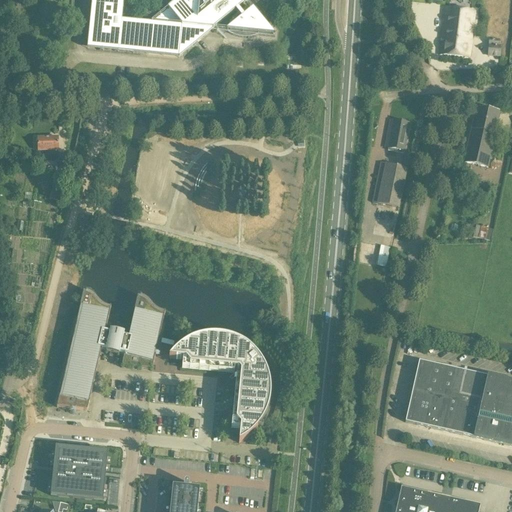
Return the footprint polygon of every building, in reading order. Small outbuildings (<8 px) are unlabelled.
[(91,0),(87,49),(148,55),(149,40),(138,39),(139,30),(120,29),(122,0),(180,0),(151,24),(148,55),(179,58),(212,31),(227,33),(229,34),(231,35),(235,36),(236,37),(239,37),(242,38),(244,38),(246,38),(248,38),(250,38),(253,37),(255,36),(257,36),(274,37),(246,3),(250,0),(91,0)] [(444,8),(441,32),(438,55),(469,60),(471,43),(470,43),(475,13),(444,8)] [(499,41),(489,41),(488,57),(500,57),(500,47),(499,46),(499,41)] [(463,163),(487,168),(500,112),(476,106),(463,163)] [(403,154),(408,124),(393,121),(388,149),(394,150),(394,153),(403,154)] [(58,138),(37,139),(38,152),(58,151),(58,138)] [(64,164),(57,163),(55,179),(62,180),(64,164)] [(398,209),(407,169),(386,165),(378,205),(398,209)] [(52,200),(59,201),(62,185),(55,184),(52,200)] [(493,230),(475,226),(472,238),(490,242),(493,230)] [(389,249),(380,248),(376,267),(385,269),(389,249)] [(155,357),(156,352),(165,313),(162,313),(160,312),(157,311),(155,309),(153,307),(151,304),(149,302),(146,300),(144,298),(141,297),(138,296),(139,296),(138,296),(128,339),(122,338),(123,335),(110,332),(110,335),(105,334),(111,308),(110,308),(109,308),(108,308),(105,307),(103,306),(101,304),(99,302),(96,299),(94,297),(92,295),(90,293),(87,292),(84,291),(83,291),(56,408),(87,411),(101,350),(106,351),(106,354),(109,355),(109,357),(114,358),(114,356),(118,357),(119,354),(124,355),(121,367),(152,371),(155,357)] [(170,358),(169,359),(185,361),(190,366),(236,371),(236,372),(239,375),(240,375),(236,422),(240,428),(239,444),(243,442),(247,439),(251,435),(255,432),(258,428),(261,424),(263,419),(266,415),(267,410),(268,405),(269,400),(270,395),(269,390),(269,387),(269,383),(267,378),(266,373),(265,371),(263,367),(260,363),(257,359),(257,358),(254,355),(250,351),(247,349),(245,347),(241,345),(236,342),(232,340),(229,339),(224,338),(219,337),(214,337),(212,337),(206,338),(201,338),(197,340),(191,342),(188,343),(185,345),(181,348),(177,351),(175,353),(173,354),(171,357),(170,358)] [(511,383),(419,362),(405,423),(417,426),(419,429),(423,430),(426,428),(442,432),(444,434),(448,435),(450,434),(511,447),(511,383)] [(51,496),(102,501),(104,477),(102,477),(103,473),(105,473),(107,454),(84,451),(84,453),(78,452),(78,451),(56,448),(54,468),(56,468),(55,472),(53,472),(51,496)] [(183,489),(172,488),(169,511),(196,511),(199,491),(188,490),(189,485),(189,484),(188,483),(187,483),(186,482),(185,483),(184,483),(184,484),(184,485),(183,489)] [(395,511),(478,511),(480,507),(450,500),(449,498),(443,496),(441,498),(401,489),(395,511)]
